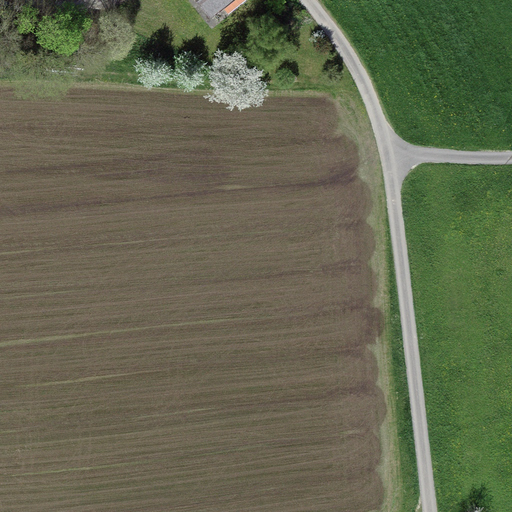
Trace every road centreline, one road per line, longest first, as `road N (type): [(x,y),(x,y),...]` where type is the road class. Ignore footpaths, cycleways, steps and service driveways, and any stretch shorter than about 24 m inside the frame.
road 1 (track): [(425,511),(385,158)]
road 2 (track): [(385,158),(335,38),(301,0)]
